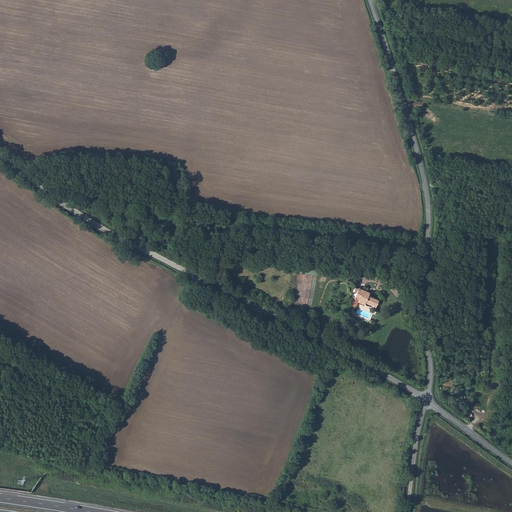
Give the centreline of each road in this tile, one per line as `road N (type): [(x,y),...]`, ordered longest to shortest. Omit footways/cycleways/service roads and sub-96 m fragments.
road 1 (unclassified): [(0,156),(85,219),(427,401)]
road 2 (unclassified): [(427,401),(425,194),(367,0)]
